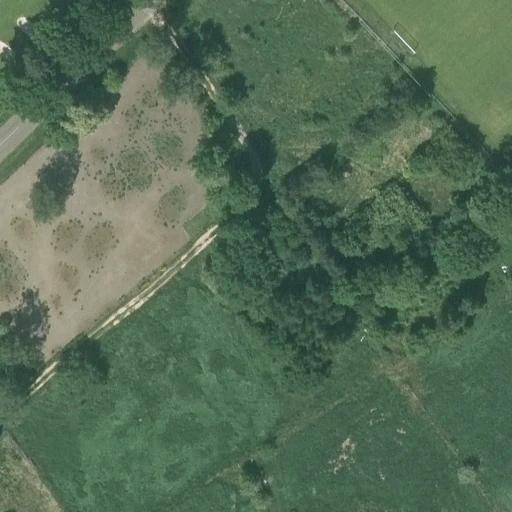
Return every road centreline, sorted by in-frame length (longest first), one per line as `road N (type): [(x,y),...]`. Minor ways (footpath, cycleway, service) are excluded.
road 1 (track): [(271,186),(0,416)]
road 2 (unclassified): [(154,0),(0,145)]
